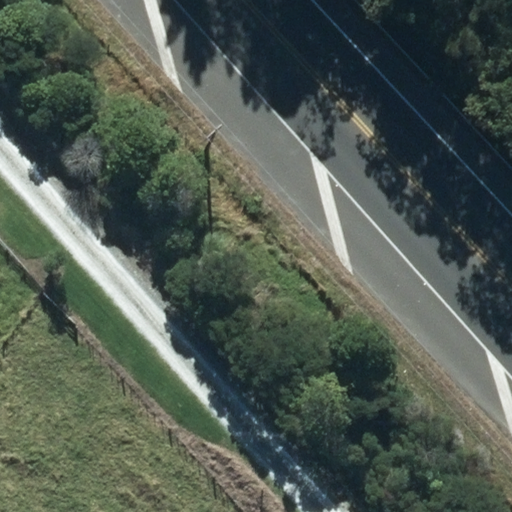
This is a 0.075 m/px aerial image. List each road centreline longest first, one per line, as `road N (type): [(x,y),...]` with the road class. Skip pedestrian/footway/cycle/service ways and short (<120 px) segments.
road 1 (unknown): [(0,104),(370,511)]
road 2 (primary): [(254,0),(511,279)]
